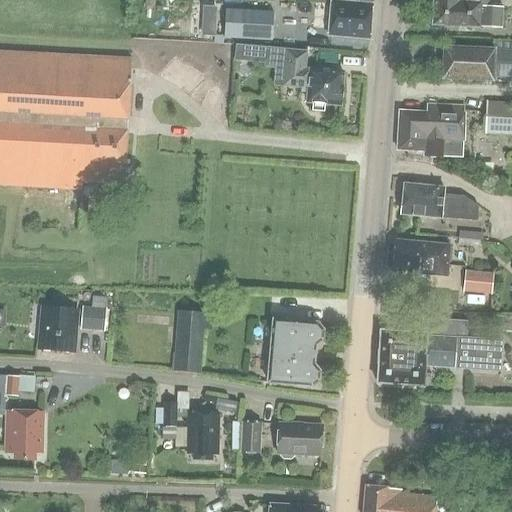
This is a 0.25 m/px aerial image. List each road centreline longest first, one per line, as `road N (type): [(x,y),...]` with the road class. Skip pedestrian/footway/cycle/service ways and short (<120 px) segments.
road 1 (tertiary): [(355,402),(389,0)]
road 2 (residential): [(355,402),(75,365),(0,363)]
road 3 (residential): [(344,500),(0,487)]
road 4 (residential): [(352,438),(511,444)]
